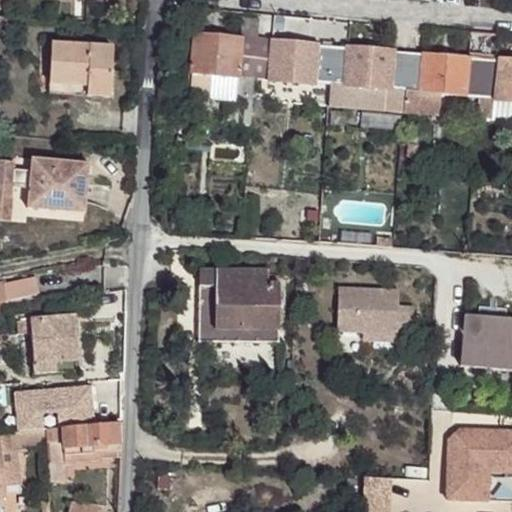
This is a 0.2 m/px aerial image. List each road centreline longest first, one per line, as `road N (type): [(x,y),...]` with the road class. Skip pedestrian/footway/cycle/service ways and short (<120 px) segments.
road 1 (residential): [(125,511),(158,0)]
road 2 (residential): [(305,0),(511,17)]
